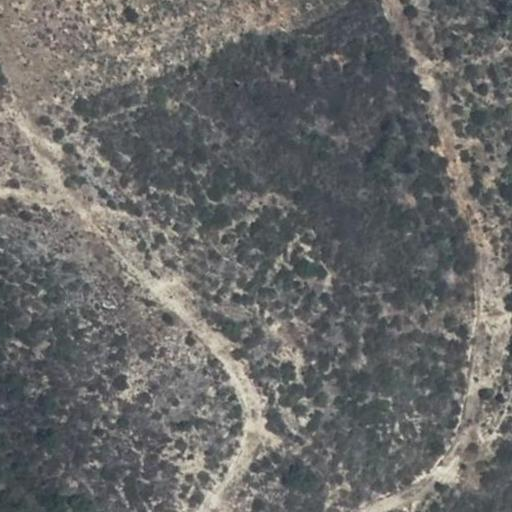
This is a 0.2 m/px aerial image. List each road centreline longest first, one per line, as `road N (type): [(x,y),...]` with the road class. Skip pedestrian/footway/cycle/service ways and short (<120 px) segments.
road 1 (track): [(191,511),(259,450),(249,355),(34,156)]
road 2 (track): [(467,445),(493,232),(417,30),(398,0)]
road 3 (track): [(467,445),(420,491),(368,511)]
